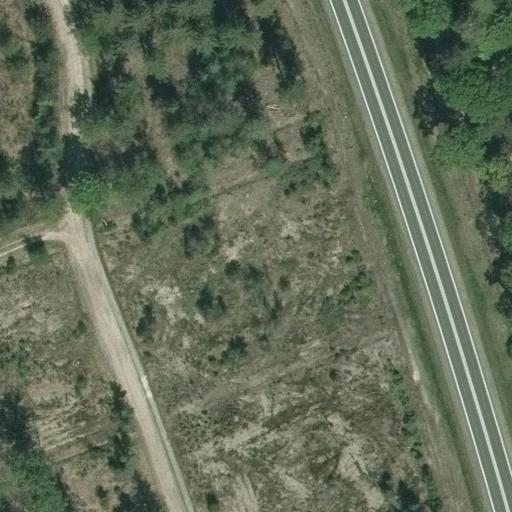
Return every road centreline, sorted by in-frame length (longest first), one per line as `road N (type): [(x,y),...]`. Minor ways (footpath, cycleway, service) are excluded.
road 1 (trunk): [(506,511),(343,0)]
road 2 (track): [(49,0),(69,65),(71,243),(173,511)]
